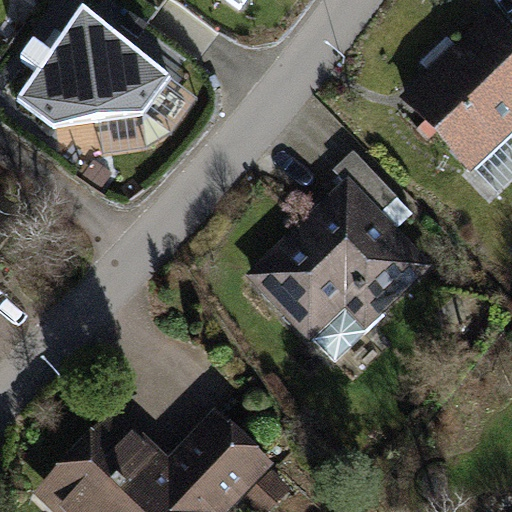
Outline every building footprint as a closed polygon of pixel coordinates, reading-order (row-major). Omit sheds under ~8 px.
[(246,0),(227,0),(240,9),(246,0)] [(171,79),(83,15),(55,54),(34,38),(21,57),(40,70),(17,102),(53,128),(144,116),(171,79)] [(511,42),(492,22),(478,35),(468,24),(425,64),(436,75),(408,101),(470,166),(511,126),(511,42)] [(303,237),(302,235),(298,236),(254,278),(336,362),(366,334),(364,331),(384,314),(381,309),(425,268),(379,220),(399,200),(360,158),(339,177),(349,188),(325,210),(328,213),(303,237)] [(0,225),(9,214),(0,207),(0,225)] [(169,475),(115,424),(48,494),(66,511),(215,511),(260,466),(217,425),(169,475)] [(270,479),(249,501),(261,511),(266,511),(285,493),(270,479)]
